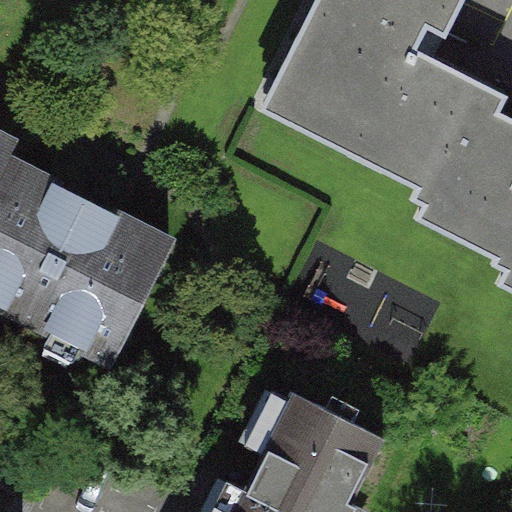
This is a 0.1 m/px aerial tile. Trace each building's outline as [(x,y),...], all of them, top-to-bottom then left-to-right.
[(322,0),(274,97),(394,156),(387,171),(423,188),(475,83),(453,73),(457,66),(435,55),(461,0),(322,0)] [(505,98),(475,83),(423,188),(417,199),(473,226),(466,240),(500,257),(497,263),(511,270),(511,122),(496,114),(505,98)] [(12,146),(0,139),(0,168),(5,160),(12,146)] [(171,245),(5,160),(0,168),(0,302),(112,360),(171,245)] [(352,503),(385,438),(292,392),(290,396),(293,398),(234,511),(354,511),(358,506),(352,503)]
